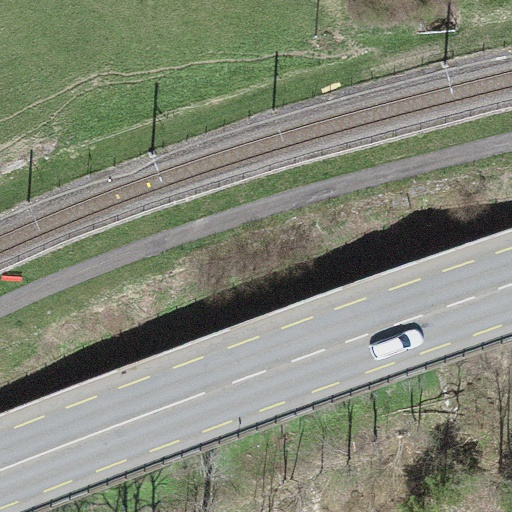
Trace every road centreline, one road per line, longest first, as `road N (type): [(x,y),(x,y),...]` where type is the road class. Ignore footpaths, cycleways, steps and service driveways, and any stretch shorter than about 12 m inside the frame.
road 1 (track): [(0,334),(229,222),(419,163),(511,144)]
road 2 (primary): [(0,467),(511,281)]
